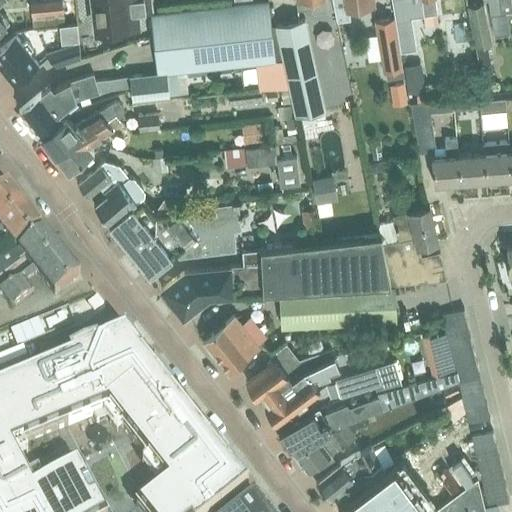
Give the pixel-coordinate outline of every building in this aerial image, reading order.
[(0,10),(0,4),(5,0),(0,0),(0,45),(14,33),(9,22),(0,10)] [(30,0),(32,19),(64,16),(62,0),(30,0)] [(92,0),(96,29),(137,25),(136,11),(150,10),(149,0),(92,0)] [(267,0),(150,13),(157,71),(157,74),(177,71),(272,61),(275,60),(275,59),(268,0),(267,0)] [(296,0),(297,9),(311,8),(312,12),(327,10),(325,0),(296,0)] [(344,0),(346,10),(374,6),(373,0),(344,0)] [(437,11),(435,0),(420,0),(422,13),(437,11)] [(501,12),(500,0),(488,0),(489,13),(501,12)] [(511,0),(500,0),(501,12),(504,12),(511,10),(511,0)] [(492,43),(484,2),(467,5),(475,46),(492,43)] [(394,9),(395,13),(400,42),(416,39),(410,7),(394,9)] [(345,31),(358,31),(358,12),(344,12),(345,31)] [(501,12),(489,13),(494,35),(509,32),(504,12),(501,12)] [(394,16),(375,19),(383,71),(402,68),(394,16)] [(283,58),(289,86),(293,103),(296,115),(325,110),(308,39),(305,19),(276,25),(280,44),(283,58)] [(23,44),(14,33),(0,45),(0,65),(14,83),(39,63),(33,56),(37,53),(27,41),(23,44)] [(78,41),(75,43),(48,51),(56,66),(80,58),(78,41)] [(493,72),(487,44),(477,47),(483,75),(493,72)] [(281,87),(289,86),(283,58),(275,59),(275,60),(272,61),(275,87),(281,87)] [(404,66),(409,91),(424,88),(420,63),(404,66)] [(179,93),(177,71),(157,74),(157,71),(130,75),(131,85),(132,100),(169,96),(169,94),(179,93)] [(63,119),(57,113),(76,99),(99,91),(112,88),(131,85),(130,75),(95,79),(93,72),(70,80),(70,79),(54,88),(50,84),(19,109),(41,136),(63,119)] [(392,104),(406,102),(402,82),(388,84),(392,104)] [(472,82),(464,83),(464,91),(472,90),(472,82)] [(276,90),(236,95),(237,104),(278,99),(276,90)] [(453,95),(454,109),(480,106),(479,93),(453,95)] [(439,110),(454,109),(453,95),(438,97),(439,110)] [(506,110),(505,98),(480,100),(481,112),(506,110)] [(41,136),(56,155),(80,135),(106,120),(115,114),(118,117),(123,114),(124,110),(119,102),(115,101),(108,105),(73,126),(66,117),(63,119),(41,136)] [(410,103),(414,123),(419,152),(432,150),(431,145),(435,144),(431,120),(428,101),(410,103)] [(246,112),(249,134),(271,131),(268,109),(246,112)] [(158,112),(138,114),(140,129),(160,126),(158,112)] [(80,135),(56,155),(69,171),(84,158),(94,151),(88,144),(114,129),(106,120),(80,135)] [(300,134),(283,135),(284,142),(300,141),(300,134)] [(433,183),(460,180),(458,153),(457,136),(445,137),(446,154),(431,156),(432,163),(433,183)] [(499,177),(511,176),(511,174),(510,149),(509,139),(483,142),(484,151),(486,178),(487,178),(488,182),(491,184),(497,184),(499,181),(499,177)] [(271,143),(261,144),(225,148),(227,166),(278,160),(281,184),(300,182),(297,155),(281,156),(279,143),(272,144),(271,143)] [(484,151),(458,153),(460,180),(486,178),(484,151)] [(136,202),(143,196),(145,194),(145,190),(134,177),(129,177),(125,173),(122,168),(121,169),(117,163),(105,160),(93,170),(78,182),(89,196),(100,186),(106,193),(94,203),(110,223),(136,202)] [(313,177),(320,215),(333,213),(330,200),(337,199),(334,174),(313,177)] [(7,186),(0,191),(0,225),(24,207),(7,186)] [(154,211),(143,196),(136,202),(110,223),(150,273),(186,245),(195,254),(235,249),(233,227),(239,226),(238,217),(242,217),(241,212),(238,213),(237,203),(241,203),(241,200),(214,204),(216,213),(205,214),(204,205),(154,211)] [(170,197),(164,198),(155,207),(156,208),(171,206),(170,197)] [(418,245),(439,240),(429,205),(408,209),(408,211),(392,215),(393,219),(378,222),(380,233),(391,284),(393,284),(446,278),(440,250),(419,255),(418,245)] [(24,207),(0,225),(0,239),(4,236),(14,249),(41,228),(24,207)] [(317,229),(315,208),(303,209),(305,230),(317,229)] [(44,231),(28,244),(13,256),(0,262),(0,280),(21,266),(20,264),(26,260),(33,270),(59,250),(44,231)] [(208,295),(279,291),(391,284),(380,233),(261,246),(242,251),(243,263),(229,264),(229,266),(188,269),(184,272),(183,270),(161,288),(183,315),(208,295)] [(59,250),(33,270),(8,290),(0,292),(0,293),(13,310),(34,293),(26,283),(37,274),(55,297),(80,276),(59,250)] [(393,284),(391,284),(279,291),(281,327),(397,320),(393,284)] [(448,325),(467,321),(464,308),(445,312),(448,325)] [(260,347),(253,338),(248,330),(235,315),(225,322),(203,340),(229,371),(244,359),(260,347)] [(471,335),(467,321),(448,325),(451,339),(471,335)] [(38,322),(10,333),(17,349),(45,338),(38,322)] [(427,349),(447,344),(443,329),(424,334),(427,349)] [(69,358),(0,387),(0,511),(217,511),(248,488),(125,332),(68,356),(69,358)] [(474,348),(471,335),(451,339),(454,353),(474,348)] [(258,385),(267,397),(305,371),(321,364),(324,359),(333,356),(330,348),(299,361),(287,346),(273,356),(276,361),(263,370),(248,382),(253,389),(258,385)] [(457,366),(477,362),(474,348),(454,353),(457,366)] [(338,367),(333,356),(324,359),(321,364),(305,371),(267,397),(271,403),(267,407),(277,420),(293,408),(319,390),(312,380),(338,368),(338,367)] [(341,395),(376,385),(397,378),(391,361),(336,378),(341,395)] [(457,366),(458,369),(460,378),(461,380),(480,375),(477,362),(457,366)] [(278,431),(294,451),(325,432),(336,427),(374,412),(456,380),(460,378),(458,369),(447,372),(399,384),(397,378),(376,385),(378,390),(379,395),(348,406),(346,403),(322,413),(319,407),(278,431)] [(483,389),(480,375),(461,380),(464,394),(483,389)] [(446,394),(459,389),(456,381),(443,387),(446,394)] [(487,403),(483,389),(464,394),(467,407),(487,403)] [(490,416),(487,403),(467,407),(470,421),(490,416)] [(338,449),(347,441),(356,435),(353,430),(364,424),(364,423),(376,418),(374,412),(336,427),(325,432),(294,451),(293,452),(307,470),(317,462),(320,466),(333,456),(331,454),(338,449)] [(397,463),(338,508),(340,511),(428,511),(432,510),(431,508),(420,493),(415,487),(402,470),(407,467),(449,435),(444,428),(397,463)] [(474,435),(477,448),(497,444),(493,430),(474,435)] [(497,444),(477,448),(480,462),(500,457),(497,444)] [(385,471),(380,463),(371,445),(341,461),(316,481),(331,500),(347,488),(356,480),(362,475),(363,473),(370,483),(385,471)] [(503,472),(500,457),(480,462),(483,476),(503,472)] [(507,486),(503,472),(483,476),(482,476),(485,491),(507,486)] [(485,511),(477,475),(428,511),(485,511)] [(485,491),(488,505),(497,503),(497,502),(510,499),(507,486),(485,491)] [(267,511),(253,494),(238,507),(230,511),(267,511)] [(499,511),(497,503),(488,505),(486,505),(487,511),(499,511)]
